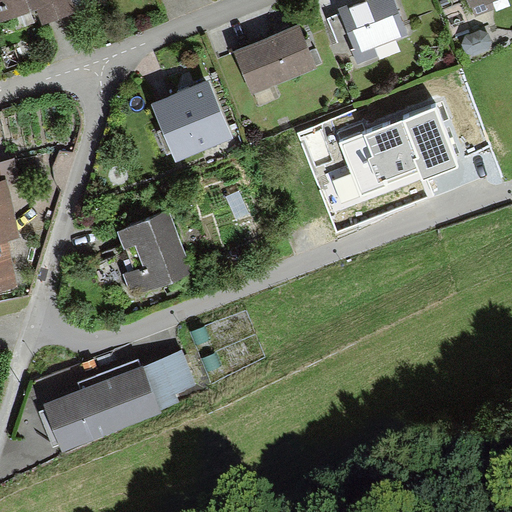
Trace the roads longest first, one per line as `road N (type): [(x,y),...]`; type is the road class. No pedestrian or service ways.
road 1 (residential): [(104,63),(35,306),(57,334),(89,341),(141,326),(511,190)]
road 2 (residential): [(104,63),(264,0)]
